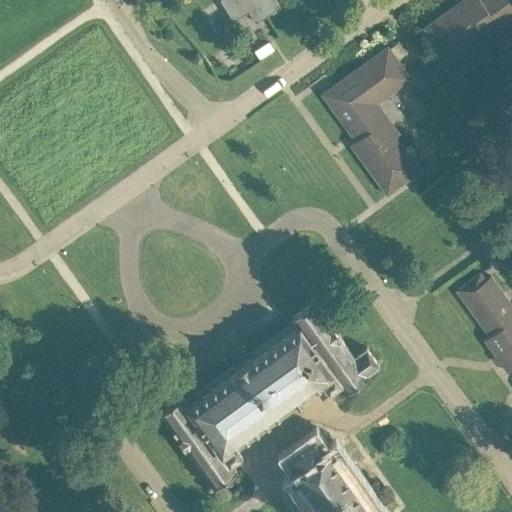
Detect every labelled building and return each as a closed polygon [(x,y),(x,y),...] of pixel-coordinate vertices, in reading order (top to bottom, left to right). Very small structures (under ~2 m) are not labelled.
[(220,0),(234,20),(248,10),(256,22),(280,6),(276,0),(220,0)] [(511,0),(460,0),(424,27),(449,62),(485,36),(483,34),(511,13),(511,0)] [(273,49),(268,42),(254,51),(259,59),(273,49)] [(334,88),(324,96),(355,140),(350,143),(387,194),(420,169),(394,134),(392,135),(371,106),(411,76),(388,45),(332,85),(334,88)] [(431,52),(414,64),(426,80),(442,69),(431,52)] [(511,304),(490,275),(485,279),(480,271),(456,288),(490,335),(484,339),(508,371),(511,367),(511,304)] [(178,437),(185,446),(186,446),(214,485),(236,469),(231,462),(242,454),(234,443),(314,385),(322,397),(341,383),(346,391),(368,375),(367,373),(379,364),(366,346),(354,355),(340,335),(333,325),(332,325),(314,300),(291,316),(298,326),(252,359),(250,357),(235,368),(236,370),(190,404),(182,394),(160,411),(178,436),(178,437)] [(384,511),(381,508),(382,507),(381,505),(378,507),(333,446),(328,450),(316,433),(286,454),(298,471),(293,475),(315,506),(312,508),(314,511),(384,511)]
